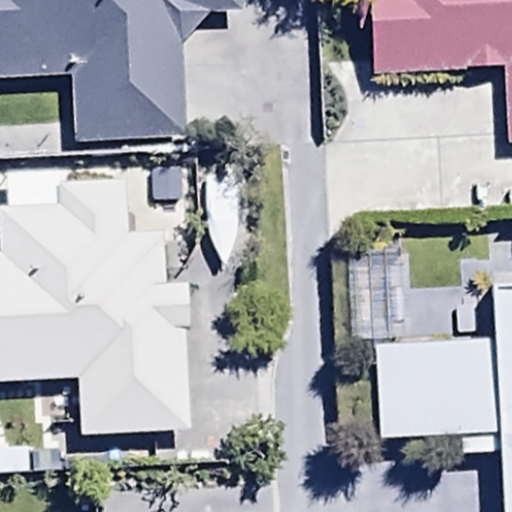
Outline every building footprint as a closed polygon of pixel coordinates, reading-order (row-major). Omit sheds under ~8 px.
[(0,0),(0,83),(64,81),(66,147),(177,143),(173,40),(189,40),(188,18),(235,16),(234,0),(0,0)] [(362,8),(365,80),(497,74),(500,150),(511,149),(511,0),(348,0),(349,8),(362,8)] [(0,386),(69,384),(72,443),(179,438),(175,334),(180,334),(178,290),(159,291),(156,230),(147,230),(145,184),(51,188),(52,211),(0,212),(0,386)] [(511,511),(511,285),(482,288),(492,511),(511,511)] [(480,346),(367,349),(370,448),(453,446),(453,461),(483,460),(480,346)]
